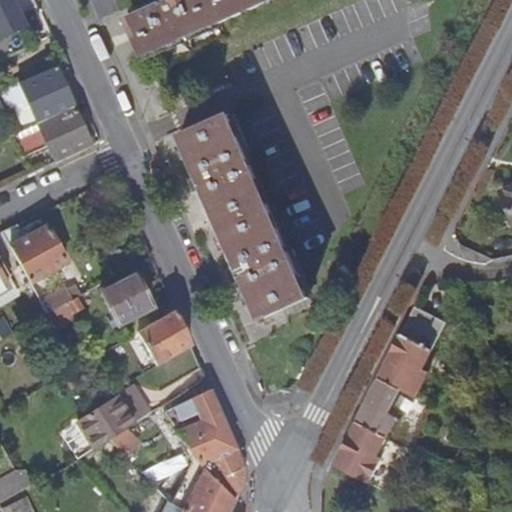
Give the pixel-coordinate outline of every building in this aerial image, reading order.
[(1,0),(3,3),(8,15),(11,13),(17,24),(44,12),(38,0),(1,0)] [(152,0),(156,6),(128,19),(144,56),(214,25),(270,0),(152,0)] [(37,123),(75,106),(57,67),(20,83),(37,123)] [(93,147),(75,106),(37,123),(55,164),(56,166),(93,148),(93,147)] [(233,269),(238,282),(243,280),(260,318),(310,297),(229,116),(180,137),(198,176),(193,178),(198,191),(203,189),(238,267),(233,269)] [(195,192),(198,191),(193,178),(189,180),(195,192)] [(511,187),(501,192),(511,215),(511,187)] [(2,232),(31,283),(68,262),(48,226),(26,238),(19,224),(2,232)] [(0,293),(9,289),(14,286),(2,265),(0,266),(0,293)] [(235,283),(238,282),(233,269),(230,271),(235,283)] [(153,307),(136,271),(102,289),(119,324),(153,307)] [(34,287),(40,299),(52,292),(45,281),(34,287)] [(0,293),(0,304),(14,297),(9,289),(0,293)] [(56,310),(74,299),(67,289),(50,298),(56,310)] [(90,290),(74,299),(56,310),(49,313),(30,324),(36,335),(96,301),(90,290)] [(417,307),(381,379),(403,390),(417,397),(430,372),(424,370),(448,323),(417,307)] [(192,345),(176,309),(144,328),(158,364),(192,345)] [(134,334),(121,342),(126,352),(140,345),(134,334)] [(193,346),(154,369),(166,389),(202,367),(193,346)] [(359,422),(389,437),(399,418),(391,413),(403,390),(381,379),(359,422)] [(142,406),(147,404),(135,384),(130,387),(142,406)] [(152,413),(147,404),(142,406),(130,387),(116,396),(117,400),(79,424),(97,448),(111,439),(152,413)] [(246,465),(212,388),(165,412),(205,470),(207,473),(236,499),(246,479),(246,465)] [(336,466),(371,483),(380,467),(376,464),(389,437),(359,422),(336,466)] [(371,483),(383,489),(405,445),(389,437),(376,464),(380,467),(371,483)] [(0,500),(34,481),(27,470),(16,470),(0,479),(0,500)] [(186,509),(191,511),(229,511),(236,499),(207,473),(205,470),(186,509)] [(3,509),(3,511),(34,511),(27,497),(3,509)]
